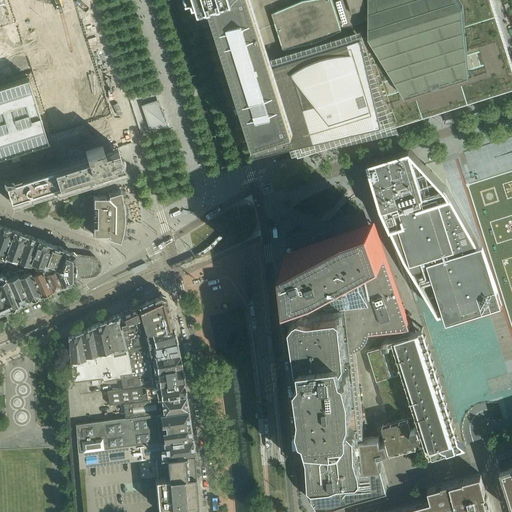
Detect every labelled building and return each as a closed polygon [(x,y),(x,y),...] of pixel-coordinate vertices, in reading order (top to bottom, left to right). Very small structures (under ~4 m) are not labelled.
[(5,0),(14,28),(0,32),(0,79),(27,71),(49,140),(110,121),(84,36),(83,34),(77,17),(72,0),(5,0)] [(446,108),(511,87),(511,62),(492,0),(213,0),(236,73),(235,73),(235,74),(234,74),(233,75),(233,76),(232,77),(232,78),(232,80),(233,82),(233,83),(234,83),(234,84),(235,85),(236,85),(237,86),(238,86),(239,86),(251,122),(260,151),(295,142),(299,155),(446,108)] [(0,86),(0,155),(47,140),(32,93),(29,83),(28,78),(0,86)] [(160,99),(143,103),(151,128),(173,125),(160,99)] [(3,178),(3,180),(3,181),(4,182),(5,183),(6,183),(6,185),(7,186),(9,191),(10,195),(11,200),(93,174),(123,164),(122,162),(121,160),(120,157),(119,153),(118,148),(117,147),(108,150),(104,151),(103,148),(86,153),(87,157),(59,166),(14,180),(13,178),(12,176),(3,176),(3,177),(3,178)] [(377,179),(385,206),(405,255),(434,300),(443,314),(473,304),(501,296),(499,290),(497,285),(496,279),(485,244),(480,245),(447,188),(428,163),(415,148),(372,162),(377,179)] [(83,229),(96,232),(109,233),(108,235),(120,239),(122,231),(123,223),(124,214),(123,205),(122,195),(120,189),(108,192),(109,195),(96,195),(83,198),(83,229)] [(364,432),(355,346),(358,345),(362,343),(366,339),(369,335),(370,330),(370,328),(409,323),(375,221),(349,230),(285,252),(289,289),(291,288),(297,309),(295,309),(294,305),(291,305),(309,474),(312,474),(312,473),(382,465),(378,454),(387,452),(389,451),(387,441),(384,441),(381,442),(380,436),(360,438),(359,433),(364,432)] [(0,252),(5,255),(13,230),(0,225),(0,252)] [(13,230),(5,255),(5,256),(17,260),(26,234),(13,230)] [(37,239),(26,234),(17,260),(28,264),(30,261),(37,239)] [(42,267),(51,243),(37,239),(30,261),(37,264),(36,268),(42,267)] [(62,247),(51,243),(42,267),(55,267),(62,247)] [(99,270),(100,266),(99,261),(96,257),(91,256),(75,254),(72,251),(62,247),(55,267),(56,270),(62,284),(72,280),(75,277),(91,275),(96,274),(99,270)] [(28,266),(28,264),(17,260),(5,256),(5,255),(0,252),(0,268),(1,268),(14,268),(18,277),(29,272),(30,271),(28,266)] [(55,267),(42,267),(42,269),(51,289),(62,284),(56,270),(55,267)] [(29,299),(18,277),(14,268),(1,268),(3,272),(2,272),(6,280),(17,304),(29,299)] [(51,289),(42,269),(30,275),(39,294),(51,289)] [(0,311),(17,304),(6,280),(2,272),(0,273),(0,276),(1,280),(0,280),(0,311)] [(29,272),(18,277),(29,299),(39,294),(30,275),(29,272)] [(159,295),(138,305),(146,332),(172,325),(164,297),(159,295)] [(138,305),(118,313),(122,327),(123,327),(135,324),(138,335),(146,332),(138,305)] [(118,313),(105,319),(121,378),(133,376),(133,374),(126,346),(127,346),(123,327),(122,327),(118,313)] [(105,319),(92,325),(98,352),(102,378),(103,380),(121,378),(105,319)] [(90,326),(80,331),(85,354),(98,352),(92,325),(90,326)] [(146,332),(138,335),(125,338),(129,350),(153,344),(176,339),(172,325),(146,332)] [(452,423),(441,388),(436,370),(430,353),(422,328),(413,331),(383,340),(385,345),(388,344),(397,373),(377,379),(390,420),(391,423),(383,425),(390,451),(416,444),(414,437),(415,437),(415,438),(416,438),(416,439),(417,439),(419,438),(421,443),(427,441),(431,455),(436,454),(452,449),(458,447),(466,444),(460,439),(459,437),(457,437),(452,423)] [(85,354),(80,331),(68,336),(70,359),(85,357),(85,354)] [(176,339),(153,344),(156,357),(179,353),(176,339)] [(397,373),(388,344),(385,345),(368,350),(377,379),(397,373)] [(98,352),(85,354),(85,357),(70,359),(72,381),(72,382),(73,382),(102,378),(98,352)] [(179,353),(156,357),(155,357),(156,371),(181,367),(179,353)] [(183,381),(181,367),(156,371),(133,374),(133,376),(121,378),(123,389),(183,381)] [(185,394),(183,381),(123,389),(107,391),(109,405),(123,403),(161,398),(185,394)] [(185,394),(161,398),(123,403),(125,418),(161,414),(188,410),(185,394)] [(161,414),(125,418),(76,424),(79,468),(145,459),(145,460),(156,459),(163,458),(162,453),(166,452),(165,442),(191,438),(188,410),(161,414)] [(193,453),(191,438),(165,442),(166,452),(167,457),(193,453)] [(198,511),(193,453),(167,457),(163,458),(156,459),(157,478),(155,478),(158,508),(171,507),(171,511),(198,511)] [(511,464),(502,468),(511,500),(511,464)] [(361,496),(389,488),(388,487),(388,488),(382,465),(312,473),(312,474),(312,475),(311,481),(310,486),(312,497),(317,503),(317,504),(319,504),(326,506),(335,505),(336,505),(361,496)] [(491,511),(481,474),(451,482),(458,511),(463,511),(472,510),(472,511),(491,511)] [(458,511),(451,482),(428,488),(431,499),(434,511),(458,511)] [(434,511),(431,499),(410,505),(411,511),(434,511)]
